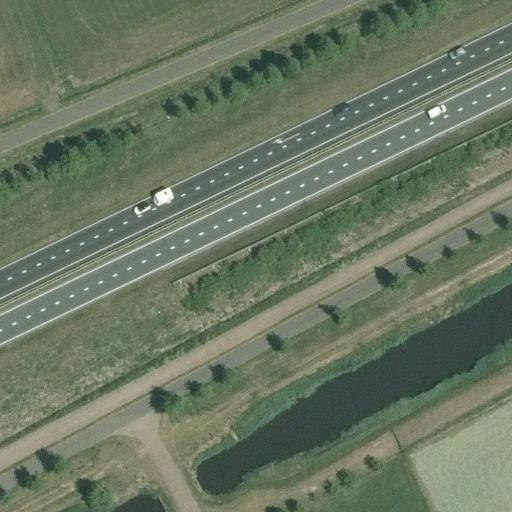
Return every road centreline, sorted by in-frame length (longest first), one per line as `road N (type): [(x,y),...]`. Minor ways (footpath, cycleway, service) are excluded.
road 1 (unclassified): [(511,209),(0,487)]
road 2 (trunk): [(0,323),(511,76)]
road 3 (trunk): [(511,46),(0,291)]
road 4 (unclassified): [(0,148),(353,0)]
